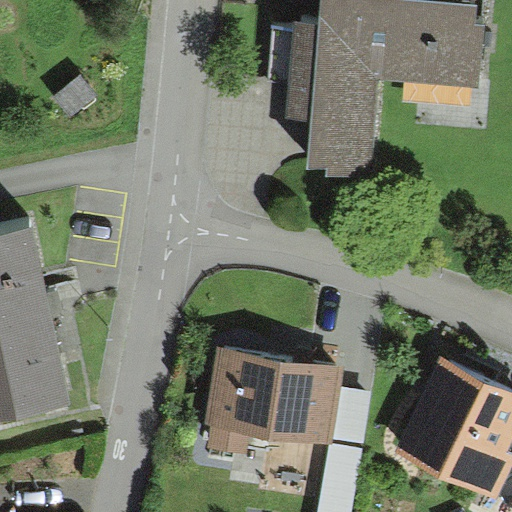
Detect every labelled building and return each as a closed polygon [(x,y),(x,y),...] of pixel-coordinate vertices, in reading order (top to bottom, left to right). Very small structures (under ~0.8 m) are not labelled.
[(389,0),(330,0),(318,171),(381,175),(387,84),(480,90),(486,7),(389,0)] [(38,215),(0,223),(0,407),(78,390),(38,215)] [(339,358),(224,341),(211,432),(243,437),(246,413),(329,425),(339,358)] [(511,456),(506,454),(511,441),(511,389),(442,356),(397,450),(497,498),(511,467),(511,456)] [(328,511),(362,511),(375,446),(342,440),(328,511)]
